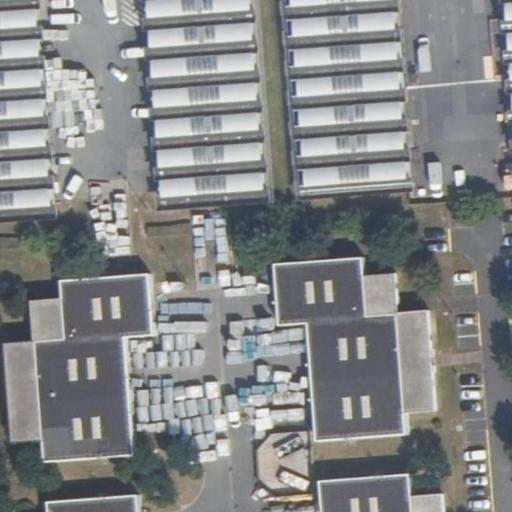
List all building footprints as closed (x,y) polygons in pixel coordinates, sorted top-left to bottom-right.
[(42,0),(0,0),(0,216),(59,212),(42,0)] [(271,196),(255,0),(156,0),(172,203),(271,196)] [(400,0),(298,0),(313,192),(415,185),(400,0)] [(369,256),(283,264),(288,325),(314,323),(324,441),(416,433),(414,418),(445,416),(436,314),(405,317),(402,275),(371,278),(369,256)] [(53,461),(146,453),(136,336),(164,334),(159,273),(70,280),(71,300),(40,303),(43,342),(13,345),(22,446),(51,443),(53,461)] [(415,470),(326,475),(329,511),(452,511),(451,488),(416,491),(415,470)] [(148,511),(147,493),(54,499),(54,511),(148,511)]
